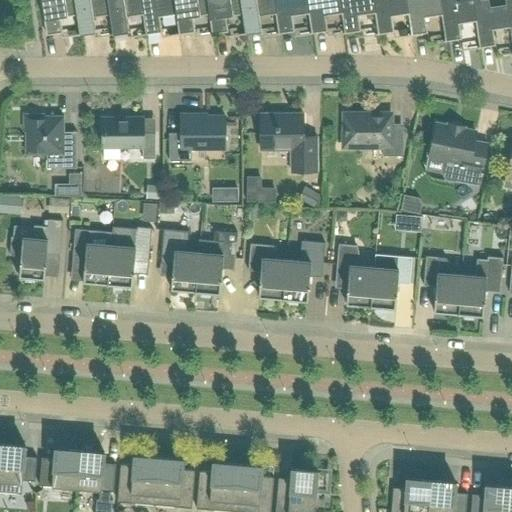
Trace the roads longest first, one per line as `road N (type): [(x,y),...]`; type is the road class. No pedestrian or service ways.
road 1 (residential): [(511,364),(0,321)]
road 2 (residential): [(511,86),(374,66),(0,67)]
road 3 (residential): [(346,429),(0,400)]
road 4 (residential): [(511,443),(346,429)]
